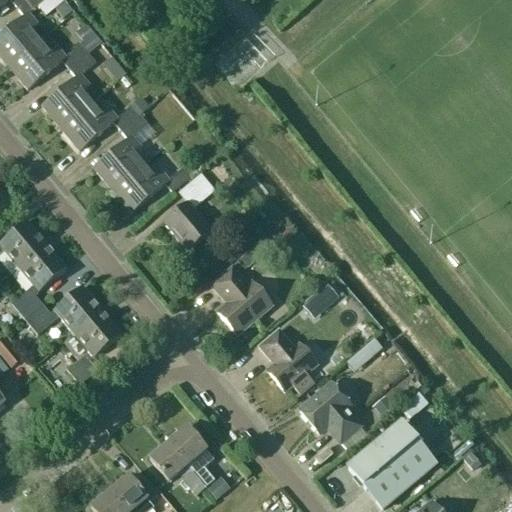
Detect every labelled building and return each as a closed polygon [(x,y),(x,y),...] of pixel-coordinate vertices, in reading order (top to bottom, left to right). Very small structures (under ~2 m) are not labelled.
[(28,0),(15,11),(22,20),(0,38),(0,57),(1,56),(11,67),(38,45),(29,34),(37,27),(28,17),(43,4),(47,0),(28,0)] [(0,0),(0,9),(8,3),(15,11),(28,0),(0,0)] [(189,23),(199,35),(217,19),(206,7),(189,23)] [(87,56),(99,46),(91,37),(79,47),(64,60),(55,49),(47,56),(38,45),(11,67),(20,79),(17,81),(26,92),(60,64),(67,73),(87,56)] [(95,65),(87,56),(67,73),(74,81),(41,109),(50,120),(53,118),(62,129),(90,106),(80,95),(88,89),(80,78),(95,65)] [(139,99),(130,107),(131,108),(139,118),(148,110),(139,99)] [(112,126),(119,134),(139,118),(131,108),(116,121),(107,111),(99,117),(90,106),(62,129),(72,140),(69,143),(78,154),(112,126)] [(139,118),(119,134),(126,143),(92,171),(102,182),(105,180),(114,191),(141,168),(132,157),(140,150),(131,140),(146,127),(139,118)] [(202,165),(220,153),(213,144),(195,156),(202,165)] [(151,179),(141,168),(114,191),(123,202),(120,204),(130,216),(163,187),(171,196),(190,179),(182,170),(167,183),(159,172),(151,179)] [(192,212),(213,194),(200,177),(177,196),(186,206),(162,226),(186,254),(210,233),(192,212)] [(0,214),(10,206),(0,193),(0,214)] [(0,245),(0,256),(3,254),(18,271),(46,248),(26,224),(0,245)] [(65,271),(46,248),(18,271),(32,289),(11,307),(24,323),(42,308),(33,298),(65,271)] [(259,258),(252,249),(238,261),(245,269),(259,258)] [(236,339),(271,310),(251,285),(247,288),(231,270),(210,288),(221,301),(222,300),(226,306),(215,315),(236,339)] [(326,287),(314,297),(325,309),(337,299),(326,287)] [(58,320),(73,337),(101,313),(81,290),(49,316),(42,308),(24,323),(36,338),(58,320)] [(285,331),(302,318),(294,308),(277,321),(285,331)] [(73,337),(61,346),(76,364),(66,373),(79,388),(97,373),(89,364),(120,337),(101,313),(73,337)] [(305,378),(316,369),(298,347),(293,352),(277,333),(258,350),(269,363),(270,362),(274,367),(266,374),(283,396),(291,390),(298,398),(312,386),(305,378)] [(19,362),(1,339),(0,340),(0,358),(9,369),(19,362)] [(325,430),(339,446),(359,430),(345,414),(349,410),(330,387),(299,414),(318,437),(325,430)] [(385,398),(370,409),(381,423),(396,412),(385,398)] [(410,402),(400,410),(409,420),(419,412),(410,402)] [(381,511),(433,468),(399,427),(347,471),(380,511),(381,511)] [(212,462),(186,430),(167,446),(186,469),(191,475),(204,491),(205,490),(213,483),(203,470),(212,462)] [(167,484),(186,469),(167,446),(148,461),(167,484)] [(478,466),(469,455),(452,469),(461,480),(478,466)] [(191,475),(181,483),(195,498),(204,491),(191,475)] [(213,483),(205,490),(215,502),(229,491),(219,478),(213,483)] [(108,495),(122,511),(137,511),(136,510),(146,502),(127,479),(108,495)] [(122,511),(108,495),(89,510),(90,511),(122,511)]
